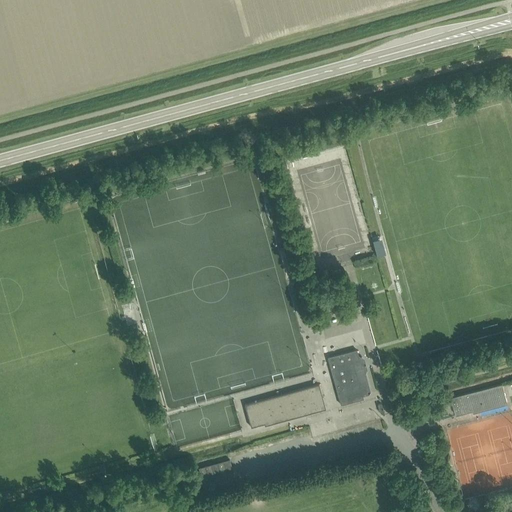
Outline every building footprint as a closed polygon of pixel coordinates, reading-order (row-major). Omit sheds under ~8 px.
[(322,291),(323,297),(334,294),(335,294),(334,288),(322,291)] [(331,299),(325,300),(327,312),(333,311),(331,299)] [(351,352),(328,358),(341,405),(363,399),(362,396),(368,394),(370,392),(362,361),(359,360),(357,350),(351,352)] [(264,425),(325,409),(319,384),(244,404),(250,427),(264,424),(264,425)] [(502,384),(451,398),(452,403),(455,416),(466,413),(472,412),(473,414),(480,412),(480,410),(501,404),(507,403),(504,392),(502,384)] [(198,468),(202,482),(204,488),(235,479),(229,460),(198,468)]
